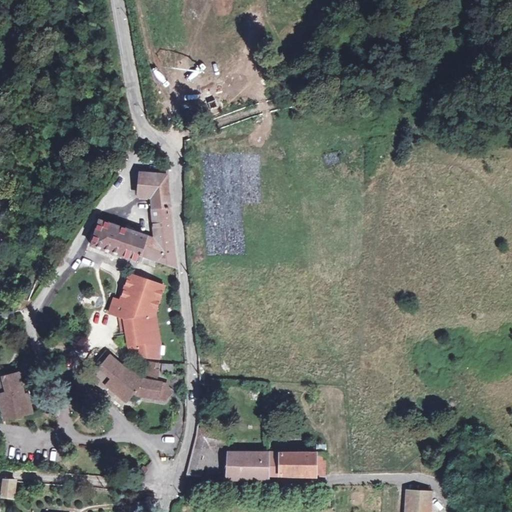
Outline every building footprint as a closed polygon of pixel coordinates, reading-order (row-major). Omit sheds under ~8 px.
[(134,134),(133,133),(126,130),(120,146),(128,150),(134,134)] [(174,240),(170,206),(168,189),(167,176),(142,174),(140,197),(152,198),(156,240),(129,231),(100,221),(92,246),(138,262),(140,255),(176,267),(174,240)] [(126,319),(127,331),(129,345),(131,356),(159,359),(160,350),(160,345),(156,313),(165,287),(130,275),(121,301),(116,299),(111,314),(122,318),(126,319)] [(126,402),(133,394),(136,396),(165,400),(172,392),(167,389),(168,384),(157,383),(159,365),(147,364),(144,381),(126,366),(124,367),(107,353),(99,362),(95,378),(106,388),(108,386),(126,402)] [(163,365),(162,373),(172,374),(173,365),(163,365)] [(22,386),(26,385),(23,372),(7,376),(4,374),(0,378),(0,399),(5,420),(32,414),(26,391),(23,392),(22,386)] [(196,437),(194,443),(189,465),(186,477),(200,477),(208,445),(228,448),(229,434),(197,429),(196,437)] [(269,475),(269,454),(228,453),(226,479),(238,480),(269,481),(269,475)] [(279,454),(269,454),(269,475),(279,476),(279,454)] [(325,455),(316,454),(316,474),(325,474),(325,455)] [(3,481),(0,497),(15,499),(16,481),(3,481)] [(407,511),(430,511),(432,493),(408,492),(407,511)]
